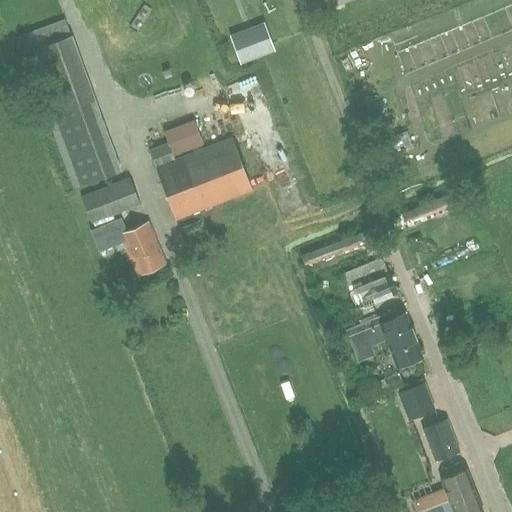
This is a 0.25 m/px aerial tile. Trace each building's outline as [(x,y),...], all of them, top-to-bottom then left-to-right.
[(52,23),(20,35),(73,186),(106,175),(52,23)] [(245,55),(265,47),(259,32),(239,40),(245,55)] [(173,155),(203,143),(194,119),(163,130),(173,155)] [(175,219),(252,189),(231,137),(173,160),(166,143),(148,150),(175,219)] [(91,223),(140,204),(129,176),(80,195),(91,223)] [(428,202),(400,214),(404,225),(433,213),(460,202),(455,191),(428,202)] [(136,274),(165,262),(148,221),(126,230),(121,217),(90,230),(99,250),(122,240),(136,274)] [(305,265),(371,241),(368,230),(301,255),(305,265)] [(342,273),(348,287),(356,309),(396,293),(382,257),(342,273)] [(389,312),(377,317),(346,330),(358,361),(373,355),(370,345),(386,339),(396,366),(422,356),(405,313),(391,319),(389,312)] [(434,408),(424,382),(398,392),(408,418),(434,408)] [(435,460),(459,450),(446,418),(422,427),(435,460)] [(483,511),(466,469),(440,480),(450,503),(428,511),(483,511)]
